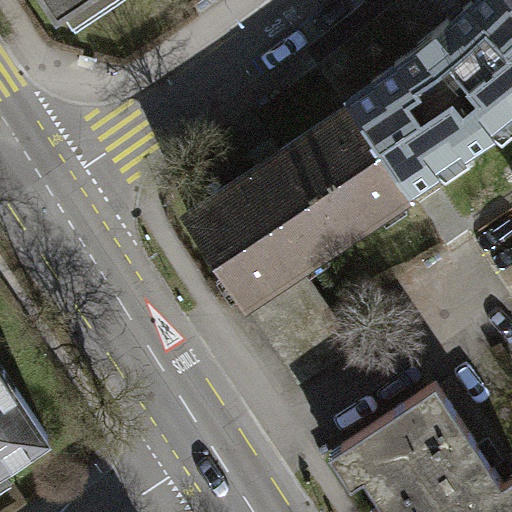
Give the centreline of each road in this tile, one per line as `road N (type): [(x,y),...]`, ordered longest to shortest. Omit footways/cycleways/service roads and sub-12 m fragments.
road 1 (residential): [(38,193),(303,0)]
road 2 (primary): [(38,193),(212,450)]
